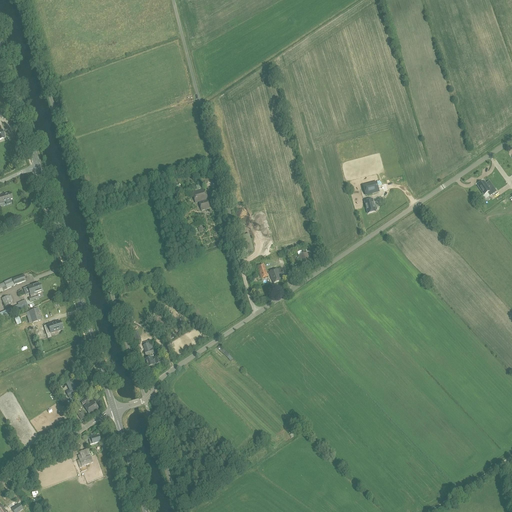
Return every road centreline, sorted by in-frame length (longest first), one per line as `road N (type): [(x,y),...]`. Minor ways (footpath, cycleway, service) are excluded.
road 1 (unclassified): [(254,314),(173,0)]
road 2 (unclassified): [(254,314),(511,140)]
road 3 (secondary): [(114,410),(37,166)]
road 4 (unclassified): [(144,399),(165,374),(254,314)]
road 5 (unclassified): [(0,482),(114,410)]
road 6 (secondary): [(37,166),(0,47)]
